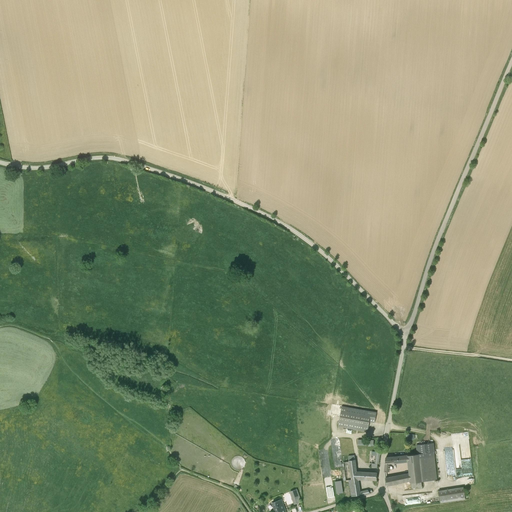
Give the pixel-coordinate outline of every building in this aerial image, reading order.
[(376,412),(372,412),(342,406),(338,427),(368,432),(369,422),(375,423),(376,412)] [(421,482),(437,480),(432,443),(417,445),(418,454),(386,458),(384,472),(385,472),(390,471),(391,463),(408,462),(409,474),(410,473),(411,481),(410,481),(410,483),(411,483),(412,488),(422,487),(421,482)] [(376,455),(375,463),(378,464),(380,452),(380,449),(377,449),(377,452),(371,451),(371,455),(376,455)] [(454,449),(445,450),(448,481),(457,480),(457,477),(464,476),(463,471),(473,470),(471,455),(468,455),(469,461),(462,462),(462,463),(456,464),(454,449)] [(377,473),(357,472),(354,456),(348,456),(349,460),(348,460),(348,462),(343,462),(346,483),(349,482),(352,497),(360,495),(360,496),(370,494),(370,493),(372,492),(371,490),(369,491),(368,490),(359,492),(357,479),(361,479),(377,480),(377,473)] [(387,486),(410,481),(411,481),(410,473),(409,474),(386,478),(387,486)] [(438,491),(441,503),(465,499),(463,487),(438,491)] [(284,506),(281,499),(273,503),(275,509),(284,506)]
